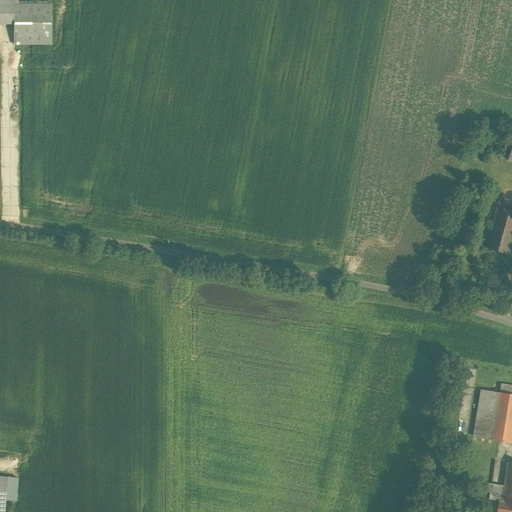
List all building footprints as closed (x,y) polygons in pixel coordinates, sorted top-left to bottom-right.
[(0,0),(0,23),(15,23),(15,44),(52,44),(52,4),(19,4),(18,0),(0,0)] [(487,152),(475,149),(473,155),(485,158),(487,152)] [(511,211),(498,208),(494,224),(511,229),(511,211)] [(511,235),(511,229),(494,224),(493,226),(495,227),(488,248),(508,254),(510,244),(510,243),(511,235)] [(460,270),(445,266),(442,273),(458,278),(460,270)] [(511,440),(511,394),(482,390),(475,437),(511,443),(511,440)] [(511,511),(511,486),(504,485),(478,481),(477,489),(490,492),(488,499),(499,501),(497,511),(511,511)]
